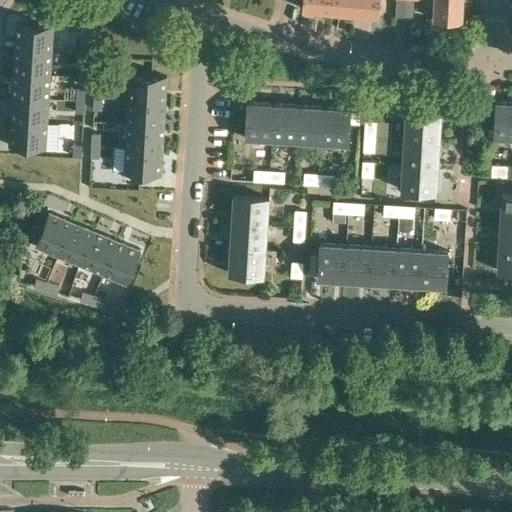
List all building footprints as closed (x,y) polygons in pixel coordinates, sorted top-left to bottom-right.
[(302,0),(302,8),(327,11),(328,0),(302,0)] [(328,0),(327,11),(353,13),(353,0),(328,0)] [(353,0),(353,13),(378,15),(379,0),(353,0)] [(407,0),(395,0),(395,16),(406,16),(407,0)] [(425,0),(425,7),(435,7),(434,19),(461,21),(461,0),(425,0)] [(14,49),(51,51),(52,25),(16,23),(14,49)] [(79,52),(87,52),(87,40),(79,40),(79,52)] [(13,72),(50,74),(51,51),(14,49),(13,72)] [(87,52),(79,52),(78,64),(86,64),(87,52)] [(11,96),(48,98),(50,74),(13,72),(11,96)] [(128,99),(165,101),(166,76),(130,74),(128,99)] [(94,97),(102,97),(103,85),(95,85),(94,97)] [(76,100),(84,100),(85,88),(76,88),(76,100)] [(10,120),(47,122),(48,98),(11,96),(10,120)] [(102,97),(94,97),(93,109),(101,109),(102,97)] [(127,122),(163,125),(165,101),(128,99),(127,122)] [(84,100),(76,100),(75,112),(83,112),(84,100)] [(243,136),(269,137),(271,103),(245,101),(243,136)] [(492,136),(511,137),(511,102),(494,101),(492,136)] [(271,103),(269,137),(295,139),(297,104),(271,103)] [(297,104),(295,139),(320,141),(323,106),(297,104)] [(323,106),(320,141),(346,143),(348,108),(323,106)] [(403,111),(402,137),(438,139),(439,113),(403,111)] [(47,122),(10,120),(8,145),(45,147),(47,122)] [(365,120),(364,135),(376,136),(377,121),(365,120)] [(125,146),(162,149),(163,125),(127,122),(125,146)] [(91,145),(99,145),(100,133),(92,133),(91,145)] [(376,136),(364,135),(363,151),(375,152),(376,136)] [(402,137),(400,163),(436,165),(438,139),(402,137)] [(73,156),(81,156),(81,144),(73,144),(73,156)] [(99,145),(91,145),(91,157),(99,157),(99,145)] [(162,149),(125,146),(124,171),(161,174),(162,149)] [(374,177),(374,161),(362,160),(361,176),(374,177)] [(436,165),(400,163),(399,189),(434,191),(436,165)] [(507,177),(508,165),(492,163),(491,176),(507,177)] [(303,184),(317,185),(319,169),(304,168),(303,184)] [(254,181),(266,182),(267,169),(254,169),(254,181)] [(267,169),(266,182),(284,183),(284,170),(267,169)] [(319,169),(317,185),(334,186),(335,173),(319,172),(319,169)] [(511,192),(499,192),(498,218),(511,218),(511,192)] [(231,194),(229,220),(265,222),(267,197),(231,194)] [(332,213),(346,213),(347,201),(333,200),(332,213)] [(347,201),(346,213),(363,214),(364,202),(347,201)] [(383,216),(397,216),(398,204),(384,204),(383,216)] [(398,204),(397,216),(414,217),(414,205),(398,204)] [(450,220),(450,207),(435,207),(434,219),(450,220)] [(294,209),(293,224),(305,225),(306,210),(294,209)] [(36,245),(59,255),(73,221),(49,211),(36,245)] [(511,218),(498,218),(496,243),(511,244),(511,218)] [(229,220),(227,246),(263,248),(265,222),(229,220)] [(59,255),(81,264),(95,230),(73,221),(59,255)] [(305,225),(293,224),(292,241),(305,241),(305,225)] [(81,264),(103,273),(117,239),(95,230),(81,264)] [(117,239),(103,273),(126,283),(140,249),(117,239)] [(311,264),(317,264),(317,278),(342,279),(344,244),(319,242),(318,247),(312,247),(311,264)] [(511,244),(496,243),(495,269),(511,269),(511,244)] [(344,244),(342,279),(368,281),(370,245),(344,244)] [(370,245),(368,281),(393,283),(395,247),(370,245)] [(263,248),(227,246),(226,272),(262,274),(263,248)] [(395,247),(393,283),(419,284),(421,249),(395,247)] [(421,249),(419,284),(444,286),(446,250),(421,249)] [(302,277),(303,262),(291,261),(290,276),(302,277)] [(34,286),(45,289),(47,281),(36,278),(34,286)] [(47,281),(45,289),(57,292),(59,285),(47,281)] [(80,299),(91,302),(94,295),(82,291),(80,299)] [(94,295),(91,302),(103,306),(105,298),(94,295)]
